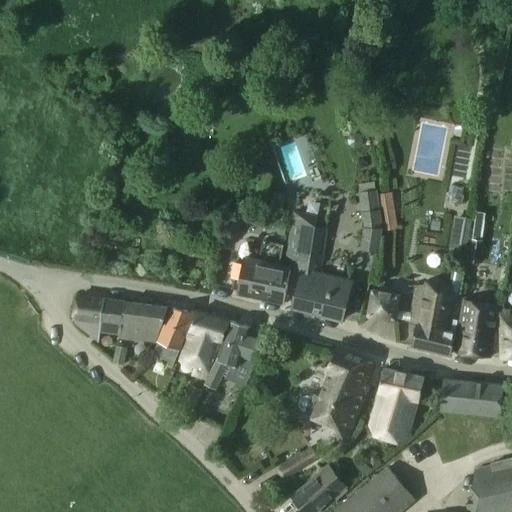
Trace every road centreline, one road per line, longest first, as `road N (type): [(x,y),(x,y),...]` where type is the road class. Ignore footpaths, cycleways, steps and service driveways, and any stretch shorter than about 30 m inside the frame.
road 1 (residential): [(43,279),(108,282),(243,307),(395,354),(511,375)]
road 2 (residential): [(248,511),(215,463),(59,325),(43,279)]
